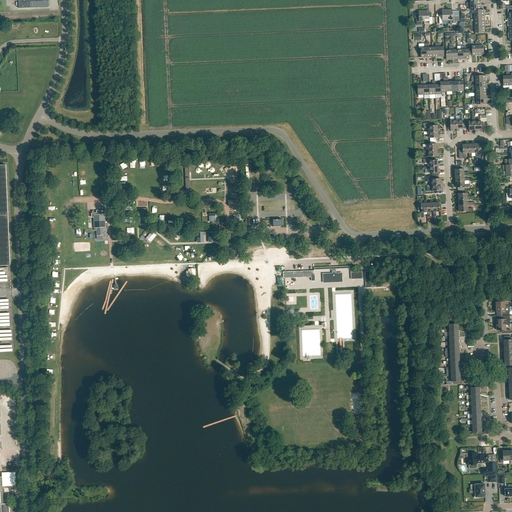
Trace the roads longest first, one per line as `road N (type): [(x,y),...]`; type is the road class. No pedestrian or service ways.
road 1 (unclassified): [(450,230),(351,233),(272,129),(98,135),(39,115)]
road 2 (unclassified): [(25,379),(22,153)]
road 3 (residential): [(499,437),(497,385),(482,360),(484,298)]
road 4 (residential): [(450,230),(445,149),(460,137),(494,134)]
road 5 (unclassified): [(31,511),(25,379)]
road 6 (unclassified): [(39,115),(60,67),(64,0)]
